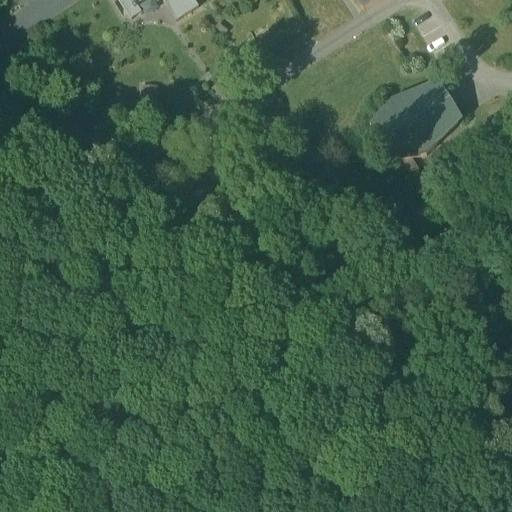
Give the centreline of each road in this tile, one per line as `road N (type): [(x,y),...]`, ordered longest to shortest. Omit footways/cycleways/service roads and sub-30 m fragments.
road 1 (residential): [(511,248),(327,256),(45,125),(0,90)]
road 2 (track): [(185,190),(193,216),(511,447)]
